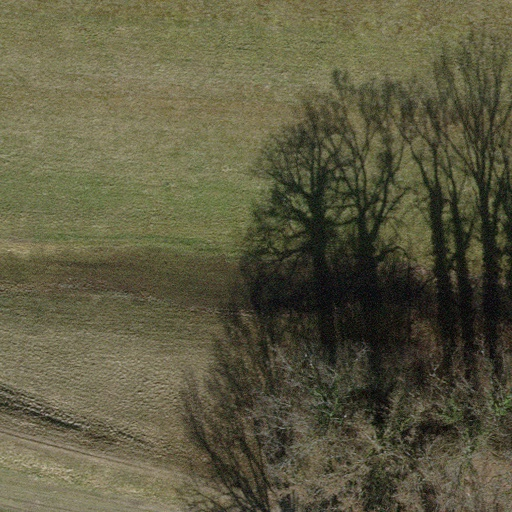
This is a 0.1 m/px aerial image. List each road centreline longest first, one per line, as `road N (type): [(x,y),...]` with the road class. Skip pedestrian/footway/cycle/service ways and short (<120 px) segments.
road 1 (track): [(303,511),(329,498),(428,485),(511,498)]
road 2 (track): [(0,484),(143,511)]
